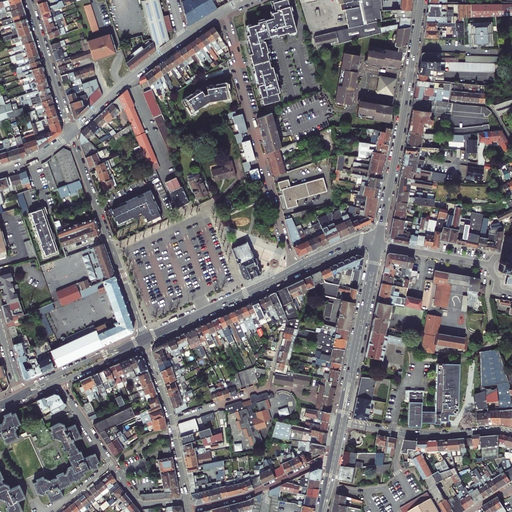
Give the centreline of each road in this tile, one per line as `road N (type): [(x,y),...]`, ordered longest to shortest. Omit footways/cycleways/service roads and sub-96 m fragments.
road 1 (residential): [(294,269),(223,12)]
road 2 (secondary): [(421,0),(379,236)]
road 3 (residential): [(144,338),(70,133)]
road 4 (secondary): [(375,244),(337,422)]
road 5 (secondary): [(344,423),(379,245)]
road 6 (residential): [(344,423),(419,436),(511,432)]
road 7 (tertiary): [(294,269),(144,338)]
road 8 (residential): [(172,420),(268,388),(285,327)]
road 9 (residential): [(330,457),(245,496),(188,510)]
road 10 (residential): [(70,133),(182,39)]
road 11 (residential): [(70,133),(28,0)]
